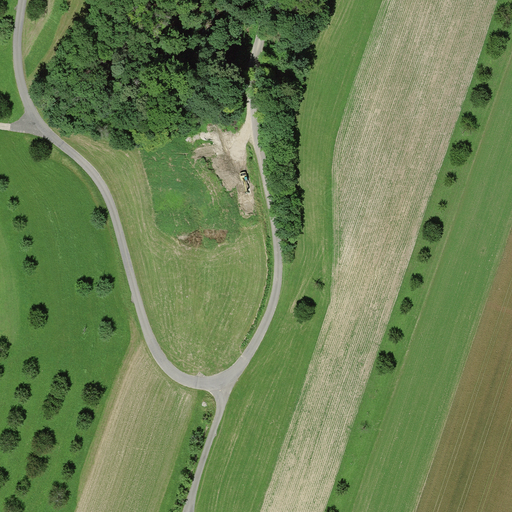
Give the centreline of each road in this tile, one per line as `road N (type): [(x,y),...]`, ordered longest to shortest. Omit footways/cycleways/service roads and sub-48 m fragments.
road 1 (track): [(266,0),(254,119),(273,204),(277,276),(269,317),(226,386),(179,378),(152,344),(109,199),(39,125),(27,101),(17,55),(22,0)]
road 2 (track): [(226,386),(189,511)]
